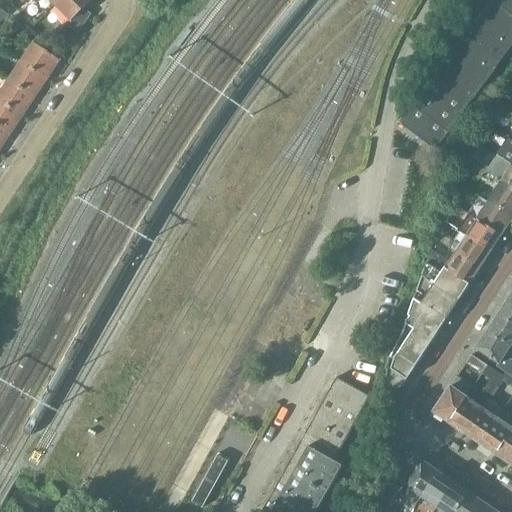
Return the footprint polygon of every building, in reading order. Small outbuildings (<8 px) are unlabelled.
[(92,0),(59,0),(54,5),(71,22),(84,9),(93,0),(92,0)] [(511,0),(490,0),(399,123),(436,150),(511,46),(511,0)] [(91,16),(84,9),(71,22),(67,26),(77,36),(91,16)] [(21,63),(47,80),(59,61),(33,44),(21,63)] [(21,63),(8,81),(35,99),(47,80),(21,63)] [(8,81),(0,93),(0,101),(22,117),(35,99),(8,81)] [(0,101),(0,128),(10,135),(22,117),(0,101)] [(483,126),(479,132),(480,133),(476,139),(478,140),(482,134),(492,140),(497,134),(483,126)] [(0,128),(0,150),(10,135),(0,128)] [(511,142),(509,140),(499,157),(511,166),(511,142)] [(490,202),(511,217),(511,189),(501,182),(500,183),(474,166),(470,173),(495,191),(490,199),(491,200),(490,202)] [(511,189),(511,166),(501,182),(511,189)] [(511,221),(511,217),(490,202),(489,201),(477,220),(502,237),(511,221)] [(466,236),(491,253),(502,237),(477,220),(476,220),(469,216),(464,223),(458,231),(465,237),(466,236)] [(491,253),(466,236),(465,237),(460,246),(438,232),(436,240),(480,270),(491,253)] [(469,286),(480,270),(455,254),(449,262),(432,252),(429,263),(446,276),(449,273),(469,286)] [(459,302),(469,286),(449,273),(446,276),(429,263),(428,263),(422,278),(459,302)] [(446,321),(459,302),(423,279),(421,282),(430,289),(420,305),(421,306),(420,308),(427,312),(429,309),(446,321)] [(511,298),(510,298),(499,315),(511,323),(511,298)] [(447,322),(446,321),(427,312),(420,308),(419,309),(416,308),(403,334),(408,338),(396,355),(398,356),(391,371),(390,370),(383,400),(392,403),(447,322)] [(511,323),(499,315),(487,332),(511,348),(511,323)] [(511,348),(487,332),(476,349),(499,365),(497,367),(511,377),(511,361),(505,357),(511,348)] [(471,356),(465,365),(482,376),(488,368),(471,356)] [(449,424),(465,435),(482,409),(503,379),(488,368),(482,376),(490,382),(475,404),(467,398),(466,399),(449,424)] [(449,424),(466,399),(467,398),(474,389),(457,378),(433,413),(449,424)] [(263,511),(316,511),(342,467),(334,463),(370,398),(336,380),(263,511)] [(490,414),(482,409),(465,435),(480,445),(498,419),(505,409),(511,397),(511,390),(507,387),(496,404),(497,404),(490,414)] [(511,414),(505,409),(498,419),(480,445),(496,456),(511,431),(511,414)] [(511,431),(496,456),(511,466),(511,465),(511,431)] [(217,456),(191,502),(202,509),(228,462),(217,456)] [(410,504),(415,508),(439,473),(421,461),(416,463),(404,503),(410,504)] [(434,511),(454,484),(439,473),(415,508),(413,511),(434,511)] [(454,484),(434,511),(457,511),(469,494),(454,484)] [(479,511),(485,504),(469,494),(457,511),(479,511)]
